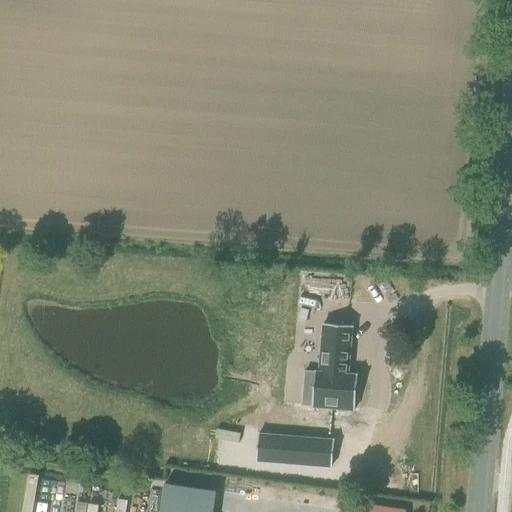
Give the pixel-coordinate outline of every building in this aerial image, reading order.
[(195,305),(207,306),(208,289),(196,288),(195,305)] [(304,371),(302,405),(312,406),(336,408),(338,411),(348,412),(350,409),(355,410),(356,398),(357,383),(358,375),(348,374),(350,348),(352,325),(323,323),(319,371),(315,371),(304,371)] [(258,433),(256,460),(331,466),(333,439),(258,433)] [(164,484),(159,511),(213,511),(216,492),(164,484)] [(342,500),(339,511),(405,511),(406,510),(342,500)]
